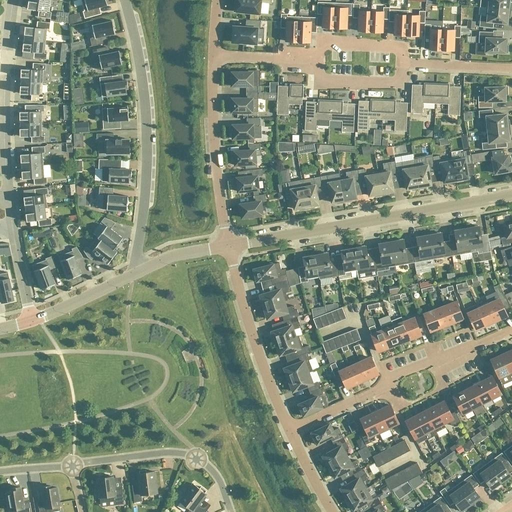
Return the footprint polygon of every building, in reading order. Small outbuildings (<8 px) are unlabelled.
[(51,1),(43,0),(29,0),(29,2),(28,2),(27,10),(38,12),(37,18),(50,20),(51,14),(49,13),(51,1)] [(80,0),(84,12),(82,13),(84,20),(96,16),(94,10),(106,6),(107,6),(105,0),(80,0)] [(235,0),(234,13),(259,15),(259,14),(268,15),(269,5),(271,5),(271,0),(235,0)] [(486,0),(486,9),(510,11),(511,4),(509,4),(509,0),(486,0)] [(323,16),(322,28),(334,29),(335,4),(317,3),(317,15),(323,16)] [(347,17),(352,17),(353,5),(335,4),(334,29),(346,30),(347,17)] [(353,5),(352,17),(352,19),(358,19),(358,32),(370,33),(371,13),(359,12),(359,5),(353,5)] [(388,21),(389,11),(389,9),(383,8),(383,13),(371,13),(370,33),(382,33),(382,20),(388,21)] [(509,19),(510,11),(486,9),(485,17),(480,16),(479,28),(493,29),(493,23),(507,25),(507,18),(509,19)] [(394,36),(406,37),(407,12),(389,11),(388,21),(388,23),(394,23),(394,36)] [(407,12),(406,37),(418,37),(418,24),(424,24),(425,12),(419,12),(418,17),(407,16),(407,12)] [(285,42),(297,43),(298,18),(287,18),(287,16),(281,15),(280,29),(286,29),(285,42)] [(298,18),(297,43),(309,44),(310,31),(316,31),(316,19),(298,18)] [(233,28),(232,44),(255,45),(256,38),(263,38),(263,31),(259,30),(260,22),(245,21),(245,29),(233,28)] [(24,40),(45,42),(47,30),(49,30),(50,24),(37,22),(36,29),(25,28),(24,36),(25,36),(24,40)] [(104,45),(102,38),(114,35),(115,35),(112,22),(111,22),(92,27),(92,26),(92,27),(89,27),(91,39),(90,40),(91,47),(104,45)] [(429,51),(441,51),(442,31),(430,31),(430,26),(424,26),(424,38),(430,38),(429,51)] [(454,32),(442,31),(441,51),(453,52),(454,39),(460,39),(460,27),(454,27),(454,32)] [(487,53),(487,55),(495,55),(495,54),(507,54),(507,47),(506,47),(506,40),(492,39),(493,33),(479,33),(478,44),(475,44),(475,56),(485,57),(485,53),(487,53)] [(45,42),(24,40),(24,44),(23,44),(22,52),(34,53),(33,60),(46,61),(46,55),(44,54),(45,42)] [(62,44),(61,63),(71,64),(70,45),(62,44)] [(104,48),(92,51),(95,63),(96,70),(101,69),(101,70),(102,69),(104,69),(104,72),(112,70),(111,67),(121,65),(119,52),(118,52),(110,54),(106,55),(104,48)] [(21,83),(42,84),(43,71),(45,72),(45,65),(32,64),(32,71),(21,70),(21,78),(21,83)] [(231,74),(231,87),(246,87),(246,94),(258,94),(258,72),(239,72),(239,74),(231,74)] [(112,77),(99,79),(102,98),(126,95),(126,90),(127,90),(126,82),(123,82),(113,83),(112,77)] [(42,84),(21,83),(21,87),(20,87),(20,95),(31,95),(31,102),(44,102),(44,96),(42,96),(42,84)] [(424,86),(412,86),(410,114),(422,115),(423,104),(435,105),(436,85),(424,85),(424,86)] [(436,85),(435,105),(448,105),(447,116),(459,117),(460,88),(448,87),(448,86),(436,85)] [(289,105),(302,106),(302,86),(290,86),(290,88),(278,87),(276,116),(288,116),(289,105)] [(492,109),(492,103),(505,102),(505,95),(507,95),(506,88),(494,89),(494,87),(487,87),(487,89),(484,89),(485,97),(478,98),(478,109),(492,109)] [(269,94),(258,94),(246,94),(246,100),(231,100),(231,101),(229,101),(229,108),(231,108),(231,113),(258,113),(258,100),(264,101),(264,102),(277,102),(277,94),(269,94)] [(306,103),(304,131),(316,132),(316,127),(329,128),(329,122),(330,102),(327,102),(318,101),(318,103),(306,103)] [(369,120),(382,121),(383,101),(371,101),(371,102),(358,102),(357,130),(369,131),(369,120)] [(406,133),(407,104),(394,103),(394,102),(383,101),(382,121),(394,121),(394,132),(406,133)] [(341,133),(353,134),(354,105),(342,104),(342,103),(330,102),(329,122),(342,122),(341,133)] [(19,113),(19,121),(20,121),(20,125),(41,125),(41,113),(44,113),(44,106),(25,106),(25,113),(19,113)] [(127,108),(102,110),(103,130),(116,129),(115,122),(128,121),(127,108)] [(434,122),(434,109),(424,109),(424,122),(434,122)] [(485,131),(509,129),(508,121),(507,122),(506,115),(492,117),(492,111),(478,112),(479,119),(484,118),(485,131)] [(232,128),(230,128),(230,134),(232,134),(232,140),(247,139),(253,139),(261,138),(260,127),(260,119),(258,119),(246,120),(246,126),(232,126),(232,128)] [(31,138),(31,144),(44,144),(44,137),(41,137),(41,125),(20,125),(20,130),(20,138),(31,138)] [(510,136),(509,129),(485,131),(487,131),(488,139),(481,139),(482,151),(496,149),(495,144),(509,142),(508,136),(510,136)] [(106,155),(129,155),(129,141),(121,141),(121,140),(115,140),(115,141),(113,141),(113,134),(96,135),(96,141),(106,141),(106,155)] [(234,154),(232,154),(232,161),(234,161),(235,166),(255,165),(254,157),(260,157),(259,145),(247,146),(248,152),(234,153),(234,154)] [(21,163),(22,168),(43,166),(42,154),(44,154),(44,148),(31,148),(32,155),(20,155),(21,164),(21,163)] [(463,157),(452,159),(456,183),(463,182),(463,180),(468,179),(466,166),(472,165),(470,151),(463,153),(463,157)] [(492,160),(495,175),(511,172),(510,170),(511,170),(511,166),(511,163),(509,164),(508,156),(504,157),(503,151),(491,153),(492,159),(492,160)] [(440,161),(439,157),(432,158),(435,171),(441,170),(443,184),(449,183),(449,185),(456,183),(452,159),(440,161)] [(426,164),(415,166),(414,166),(419,190),(426,189),(425,187),(431,186),(428,173),(435,171),(432,158),(425,159),(426,164)] [(101,183),(129,184),(129,179),(131,179),(131,171),(118,170),(118,161),(98,160),(98,170),(102,170),(101,183)] [(414,166),(415,166),(414,161),(395,164),(397,178),(404,177),(406,190),(411,190),(412,191),(419,190),(414,166)] [(383,172),(377,173),(381,197),(388,195),(388,194),(393,193),(391,179),(397,178),(395,164),(395,162),(382,165),(383,172)] [(44,179),(43,166),(22,168),(22,172),(21,172),(22,180),(33,179),(34,186),(47,185),(46,178),(44,179)] [(237,187),(238,193),(258,190),(256,177),(262,177),(262,170),(250,172),(250,178),(236,179),(236,181),(234,181),(235,187),(237,187)] [(374,198),(381,197),(377,173),(365,175),(365,170),(357,171),(360,185),(366,184),(369,197),(374,196),(374,198)] [(287,171),(280,172),(283,185),(284,193),(285,198),(291,197),(294,210),(299,209),(299,211),(306,210),(301,181),(289,183),(287,171)] [(346,178),(340,179),(344,203),(351,202),(350,200),(356,199),(353,186),(360,185),(357,171),(345,173),(346,178)] [(332,176),(320,178),(322,191),(329,190),(329,194),(331,204),(337,203),(337,204),(344,203),(340,179),(339,174),(332,176)] [(320,178),(301,181),(306,210),(313,209),(313,207),(318,206),(316,192),(322,191),(320,178)] [(103,196),(102,211),(126,212),(128,198),(112,196),(113,189),(99,188),(98,196),(103,196)] [(26,210),(47,208),(45,196),(48,195),(47,189),(34,190),(35,197),(24,198),(25,206),(26,210)] [(256,217),(262,216),(260,203),(266,202),(265,196),(253,197),(254,204),(240,206),(242,219),(249,218),(250,220),(256,219),(256,217)] [(39,228),(51,226),(51,220),(48,220),(47,208),(26,210),(26,215),(27,223),(38,221),(39,228)] [(106,227),(98,238),(114,251),(122,239),(110,230),(115,224),(111,221),(104,219),(101,223),(106,227)] [(506,225),(497,227),(500,240),(502,246),(511,243),(511,221),(506,223),(506,225)] [(467,230),(471,254),(477,253),(478,255),(490,253),(487,238),(481,239),(479,228),(477,229),(477,227),(470,228),(470,230),(467,230)] [(449,244),(452,257),(471,254),(467,230),(463,231),(462,229),(455,231),(456,232),(454,233),(456,243),(449,244)] [(429,237),(433,260),(452,257),(449,244),(443,246),(441,235),(440,235),(439,233),(432,235),(433,236),(429,237)] [(412,251),(414,264),(433,260),(429,237),(425,238),(424,236),(417,237),(418,239),(416,239),(418,250),(412,251)] [(117,253),(114,251),(98,238),(97,238),(88,249),(86,248),(83,252),(87,258),(91,261),(95,255),(107,265),(117,253)] [(401,240),(394,241),(395,243),(391,244),(395,267),(414,264),(412,251),(405,252),(403,242),(402,242),(401,240)] [(380,246),(379,246),(381,257),(374,258),(376,273),(389,271),(388,268),(395,267),(391,244),(387,244),(387,243),(380,244),(380,246)] [(357,271),(356,271),(357,274),(369,272),(370,278),(377,277),(376,273),(374,258),(367,259),(365,248),(364,249),(364,247),(357,248),(357,250),(353,251),(357,271)] [(511,260),(511,262),(511,247),(500,251),(504,262),(511,260)] [(81,256),(76,248),(71,250),(72,252),(58,257),(67,281),(81,275),(76,261),(82,259),(81,256)] [(336,264),(338,277),(345,276),(345,274),(356,271),(357,271),(353,251),(349,251),(349,249),(342,251),(342,252),(341,253),(343,263),(336,264)] [(319,255),(319,256),(315,257),(319,278),(318,278),(319,281),(338,277),(336,264),(329,266),(327,255),(326,255),(326,253),(319,255)] [(308,282),(307,280),(318,278),(319,278),(315,257),(311,258),(311,256),(304,257),(304,259),(303,259),(305,270),(298,271),(300,284),(308,282)] [(34,272),(30,273),(31,280),(36,278),(41,291),(55,285),(49,271),(56,268),(52,257),(45,260),(45,261),(32,266),(34,272)] [(265,267),(253,270),(254,275),(252,275),(254,282),(256,282),(256,283),(270,279),(272,286),(275,285),(287,281),(285,270),(281,271),(279,264),(272,265),(272,264),(265,265),(265,267)] [(0,298),(1,302),(1,304),(14,301),(7,273),(0,275),(0,298)] [(263,308),(283,303),(287,301),(285,294),(291,292),(287,281),(275,285),(276,291),(260,296),(260,297),(258,298),(261,305),(262,304),(263,308)] [(489,305),(496,321),(507,317),(499,301),(505,299),(499,285),(493,288),(495,293),(492,295),(491,298),(493,303),(489,305)] [(283,322),(297,318),(299,317),(296,311),(295,311),(293,307),(286,309),(283,303),(263,308),(267,320),(281,316),(283,322)] [(445,307),(452,324),(462,320),(456,303),(445,307)] [(496,321),(489,305),(488,303),(477,308),(485,326),(496,321)] [(346,317),(351,315),(347,305),(342,307),(346,317)] [(475,331),(485,326),(477,308),(476,306),(465,310),(475,331)] [(452,324),(445,307),(434,311),(441,328),(452,324)] [(341,308),(336,311),(340,322),(346,320),(341,308)] [(336,311),(330,313),(334,324),(340,322),(336,311)] [(441,328),(434,311),(423,316),(430,332),(441,328)] [(330,313),(324,315),(328,326),(334,324),(330,313)] [(324,315),(318,317),(323,329),(328,326),(324,315)] [(318,317),(313,320),(317,331),(323,329),(318,317)] [(275,344),(295,338),(292,331),(300,329),(297,318),(283,322),(285,328),(271,333),(275,344)] [(391,324),(399,344),(410,340),(403,324),(401,318),(390,322),(391,324)] [(403,324),(410,340),(421,336),(414,319),(403,324)] [(382,332),(388,348),(399,344),(391,324),(381,328),(382,332)] [(374,327),(368,329),(377,353),(388,348),(382,332),(377,334),(374,327)] [(356,330),(350,332),(355,343),(360,341),(356,330)] [(349,345),(352,344),(355,343),(350,332),(344,334),(349,345)] [(339,336),(343,348),(346,346),(349,345),(344,334),(339,336)] [(296,358),(307,354),(311,353),(308,346),(302,348),(298,336),(295,338),(275,344),(277,349),(275,349),(277,356),(279,356),(279,357),(293,352),(296,358)] [(337,350),(341,348),(343,348),(339,336),(333,339),(337,350)] [(333,339),(327,341),(331,352),(337,350),(333,339)] [(327,341),(321,343),(325,354),(331,352),(327,341)] [(511,356),(510,352),(501,357),(509,376),(511,375),(511,356)] [(288,381),(308,374),(313,372),(308,360),(309,360),(307,354),(296,358),(298,364),(284,369),(284,370),(283,371),(285,378),(287,377),(288,381)] [(501,356),(490,361),(490,362),(491,362),(499,381),(502,386),(511,382),(509,376),(501,357),(501,356)] [(360,363),(367,379),(378,375),(371,359),(360,363)] [(367,379),(360,363),(349,368),(357,384),(367,379)] [(357,384),(349,368),(339,373),(335,364),(330,366),(334,378),(340,375),(346,389),(357,384)] [(307,387),(309,393),(320,389),(318,383),(312,385),(308,374),(288,381),(290,385),(288,386),(291,392),(292,392),(293,393),(307,387)] [(482,383),(491,400),(501,395),(492,378),(492,377),(482,383)] [(491,400),(482,383),(472,388),(482,404),(491,400)] [(483,407),(482,404),(472,388),(463,393),(473,412),(483,407)] [(303,417),(315,412),(315,414),(323,410),(317,397),(323,395),(320,389),(309,393),(312,400),(298,405),(298,406),(297,407),(299,413),(301,413),(303,417)] [(473,412),(463,393),(463,392),(453,398),(463,417),(473,412)] [(444,402),(434,408),(443,424),(448,422),(451,427),(460,422),(455,413),(451,415),(444,403),(444,402)] [(390,406),(380,411),(388,428),(398,424),(390,407),(390,406)] [(443,424),(434,408),(425,413),(433,430),(435,434),(436,434),(446,429),(443,424)] [(379,435),(389,430),(388,428),(380,411),(371,416),(370,416),(378,433),(379,435)] [(433,430),(425,413),(415,417),(427,440),(432,437),(432,438),(437,436),(436,434),(435,434),(433,430)] [(373,436),(378,433),(370,416),(371,416),(370,415),(360,420),(360,421),(366,432),(360,435),(365,446),(375,441),(373,436)] [(405,423),(417,445),(427,440),(415,417),(405,423)] [(335,436),(329,423),(321,427),(322,428),(311,434),(313,438),(311,439),(314,446),(316,445),(316,446),(330,439),(333,444),(343,439),(340,433),(335,436)] [(448,443),(452,440),(444,431),(440,434),(448,443)] [(326,464),(328,468),(347,458),(343,451),(348,449),(343,439),(333,444),(335,450),(322,457),(323,458),(321,459),(325,465),(326,464)] [(399,444),(404,454),(410,452),(404,441),(399,444)] [(393,447),(399,457),(404,454),(399,444),(393,447)] [(511,446),(503,453),(510,463),(511,462),(511,446)] [(388,449),(394,460),(399,457),(393,447),(388,449)] [(383,452),(388,463),(394,460),(388,449),(383,452)] [(377,455),(383,466),(388,463),(383,452),(377,455)] [(487,464),(501,483),(510,477),(504,468),(509,464),(501,454),(487,464)] [(383,466),(377,455),(372,458),(378,468),(383,466)] [(350,464),(347,458),(328,468),(330,472),(329,472),(332,479),(334,478),(334,479),(347,472),(350,477),(361,471),(355,461),(350,464)] [(417,464),(411,467),(417,477),(422,474),(417,464)] [(501,483),(487,464),(472,475),(480,485),(485,482),(491,490),(501,483)] [(411,467),(406,469),(412,480),(417,477),(411,467)] [(406,469),(401,472),(406,483),(412,480),(406,469)] [(363,482),(368,479),(363,470),(361,471),(350,477),(353,482),(340,490),(341,491),(339,492),(343,498),(345,497),(347,500),(365,490),(367,489),(363,482)] [(154,472),(146,473),(146,471),(139,472),(139,474),(138,474),(140,488),(132,489),(134,503),(142,502),(141,496),(157,494),(154,472)] [(401,472),(395,475),(401,486),(406,483),(401,472)] [(114,489),(112,478),(110,478),(110,477),(108,476),(106,475),(103,476),(101,477),(99,478),(99,479),(97,479),(98,486),(96,486),(96,492),(99,492),(100,503),(115,501),(115,506),(124,505),(122,488),(114,489)] [(395,475),(390,478),(395,488),(401,486),(395,475)] [(478,486),(471,476),(456,486),(470,505),(480,498),(473,490),(478,486)] [(384,481),(390,491),(395,488),(390,478),(384,481)] [(205,511),(203,510),(197,506),(205,494),(206,492),(200,488),(199,490),(193,485),(180,502),(190,510),(188,511),(205,511)] [(460,511),(470,505),(456,486),(447,493),(444,489),(439,493),(449,507),(454,504),(460,511)] [(50,487),(42,488),(45,505),(38,506),(38,511),(58,511),(60,511),(56,488),(50,489),(50,487)] [(23,505),(20,488),(12,490),(12,492),(7,493),(9,511),(30,511),(29,503),(23,505)] [(365,490),(347,500),(349,504),(347,505),(351,511),(352,510),(353,511),(355,510),(366,503),(369,509),(379,502),(391,495),(386,488),(381,491),(382,493),(375,498),(371,500),(365,490)] [(426,508),(428,511),(443,511),(448,508),(440,498),(426,508)] [(384,511),(385,511),(379,502),(369,509),(371,511),(384,511)]
